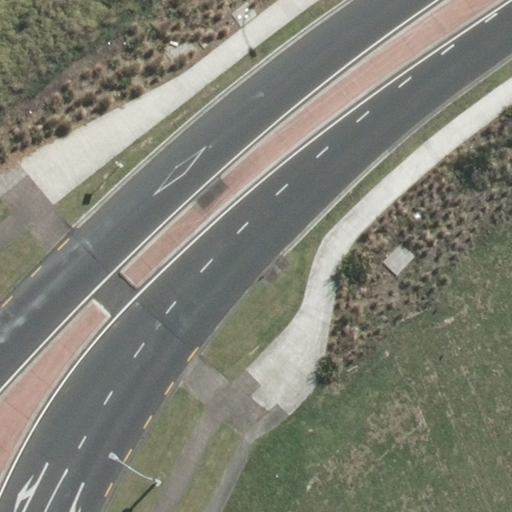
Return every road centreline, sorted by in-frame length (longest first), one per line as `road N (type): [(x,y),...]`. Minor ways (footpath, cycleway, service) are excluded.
road 1 (secondary): [(511,23),(388,116),(227,262),(123,386),(47,511)]
road 2 (secondary): [(0,345),(188,152),(386,0)]
